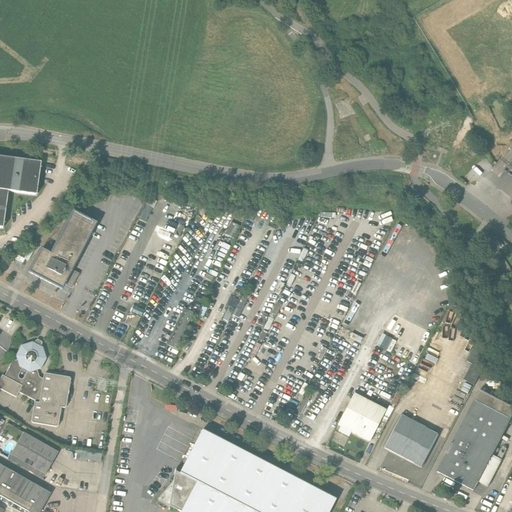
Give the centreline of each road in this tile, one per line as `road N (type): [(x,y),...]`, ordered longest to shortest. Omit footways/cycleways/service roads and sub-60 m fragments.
road 1 (residential): [(491,218),(433,174),(405,167),(243,178),(0,132)]
road 2 (tertiary): [(0,292),(308,451),(449,511)]
road 3 (track): [(328,172),(326,97),(276,17)]
